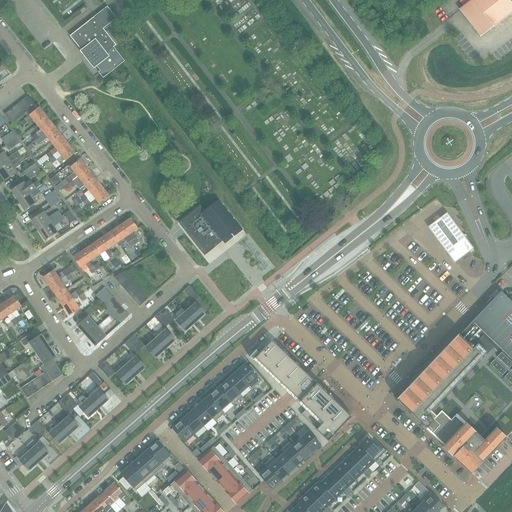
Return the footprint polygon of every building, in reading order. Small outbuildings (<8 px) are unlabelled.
[(511,4),(508,0),(472,0),(460,10),(481,36),(511,12),(511,4)] [(94,17),(70,36),(78,46),(79,45),(83,49),(80,51),(86,59),(94,69),(98,66),(102,70),(99,73),(103,79),(125,61),(115,49),(114,47),(116,45),(104,29),(117,18),(116,17),(112,12),(108,7),(96,16),(94,17)] [(23,100),(31,109),(35,106),(28,96),(23,100)] [(273,96),(267,100),(275,109),(280,105),(273,96)] [(18,104),(26,113),(31,109),(23,100),(18,104)] [(52,101),(40,109),(73,158),(85,150),(52,101)] [(14,107),(22,117),(26,113),(18,104),(14,107)] [(9,111),(17,120),(22,117),(14,107),(9,111)] [(265,117),(267,115),(270,113),(265,107),(260,111),(265,117)] [(5,115),(12,124),(17,120),(9,111),(5,115)] [(2,139),(5,145),(16,137),(12,132),(2,139)] [(41,132),(37,136),(44,142),(48,138),(41,132)] [(9,151),(20,143),(16,137),(5,145),(9,151)] [(25,149),(19,152),(26,162),(32,158),(25,149)] [(0,155),(0,170),(16,159),(17,159),(21,156),(18,152),(13,155),(13,156),(8,159),(4,153),(0,155)] [(118,192),(92,154),(81,162),(107,200),(118,192)] [(16,159),(0,170),(0,173),(5,181),(17,173),(13,167),(15,166),(16,168),(20,165),(17,159),(16,159)] [(26,174),(37,166),(34,162),(22,169),(26,174)] [(29,180),(41,171),(37,166),(26,174),(29,180)] [(85,181),(90,177),(84,168),(78,172),(85,181)] [(58,176),(63,184),(69,180),(64,171),(58,176)] [(31,193),(41,186),(38,181),(33,184),(31,181),(25,185),(24,183),(12,191),(19,201),(31,193)] [(31,193),(19,201),(25,211),(37,203),(34,197),(38,193),(39,194),(47,188),(44,184),(41,186),(31,193)] [(99,187),(81,197),(84,203),(98,195),(102,201),(105,199),(99,187)] [(48,203),(58,196),(54,191),(44,198),(48,203)] [(58,196),(48,203),(51,208),(61,201),(58,196)] [(201,206),(179,223),(205,256),(216,247),(214,245),(222,240),(225,244),(226,244),(225,243),(242,230),(243,231),(243,230),(219,200),(219,201),(206,212),(201,206)] [(39,231),(61,215),(58,211),(53,215),(48,218),(44,213),(32,221),(39,231)] [(70,211),(64,214),(71,223),(76,220),(70,211)] [(428,224),(447,253),(449,250),(451,248),(454,246),(458,243),(460,241),(463,240),(466,239),(446,211),(428,224)] [(143,214),(79,252),(87,265),(109,252),(112,257),(117,254),(113,247),(149,225),(143,214)] [(61,215),(39,231),(46,241),(58,232),(54,227),(59,223),(59,224),(64,220),(61,215)] [(447,253),(449,254),(455,263),(473,249),(466,239),(463,240),(460,241),(458,243),(454,246),(451,248),(449,250),(447,253)] [(131,246),(137,253),(144,247),(137,240),(131,246)] [(133,252),(128,255),(132,262),(137,259),(133,252)] [(114,278),(120,284),(129,276),(125,272),(114,278)] [(103,275),(98,278),(101,283),(107,280),(103,275)] [(133,281),(129,276),(120,284),(124,289),(133,281)] [(128,293),(137,285),(133,281),(124,289),(128,293)] [(128,293),(132,298),(141,290),(137,285),(128,293)] [(199,297),(190,286),(184,291),(194,302),(199,297)] [(109,292),(105,288),(96,296),(100,300),(109,292)] [(132,298),(136,302),(145,294),(141,290),(132,298)] [(100,300),(102,303),(104,305),(113,297),(111,295),(109,292),(100,300)] [(511,302),(501,292),(460,335),(459,335),(441,354),(397,400),(445,445),(443,447),(472,475),(474,473),(511,432),(511,302)] [(149,298),(145,294),(136,302),(140,307),(149,298)] [(117,301),(113,297),(104,305),(108,309),(117,301)] [(110,316),(121,306),(117,302),(117,301),(108,309),(105,311),(110,316)] [(196,304),(186,312),(195,323),(205,314),(196,304)] [(125,311),(123,309),(121,306),(110,316),(112,319),(114,321),(117,319),(125,311)] [(175,319),(165,308),(160,313),(170,324),(175,319)] [(117,319),(121,323),(129,316),(125,311),(117,319)] [(195,323),(186,312),(176,321),(185,332),(195,323)] [(165,328),(170,324),(160,313),(155,317),(165,328)] [(87,336),(97,327),(88,317),(78,326),(87,336)] [(97,327),(87,336),(96,346),(106,337),(97,327)] [(166,330),(156,339),(165,349),(175,340),(166,330)] [(38,337),(34,332),(22,340),(25,346),(30,343),(37,354),(48,346),(41,335),(38,337)] [(135,335),(130,339),(140,351),(145,346),(135,335)] [(135,355),(140,351),(130,339),(125,344),(135,355)] [(165,349),(156,339),(146,348),(155,358),(165,349)] [(273,341),(254,360),(289,394),(291,396),(294,399),(306,410),(301,415),(329,442),(352,417),(313,380),(311,377),(307,374),(273,341)] [(2,346),(0,347),(0,357),(3,364),(9,360),(2,346)] [(37,360),(32,362),(36,367),(40,364),(42,367),(40,368),(44,373),(46,372),(51,368),(56,365),(53,359),(56,357),(48,346),(37,354),(34,356),(37,360)] [(136,357),(126,366),(136,376),(145,367),(136,357)] [(115,373),(105,361),(100,366),(110,377),(115,373)] [(56,365),(51,368),(58,378),(63,375),(56,365)] [(246,365),(237,373),(248,386),(248,387),(251,390),(261,382),(246,365)] [(136,376),(126,366),(116,374),(126,385),(136,376)] [(51,368),(46,372),(53,382),(58,378),(51,368)] [(44,373),(41,375),(48,385),(53,382),(46,372),(44,373)] [(93,372),(88,376),(98,388),(103,383),(93,372)] [(237,373),(228,381),(239,394),(240,394),(248,387),(248,386),(237,373)] [(0,388),(12,380),(8,374),(0,380),(0,388)] [(48,385),(41,375),(36,379),(43,389),(48,385)] [(36,379),(31,382),(38,392),(43,389),(36,379)] [(243,397),(240,394),(239,394),(228,381),(219,389),(230,402),(233,406),(243,397)] [(31,382),(26,385),(33,395),(38,392),(31,382)] [(21,389),(28,399),(33,395),(26,385),(21,389)] [(222,410),(230,402),(219,389),(210,397),(221,410),(222,410)] [(100,390),(90,398),(99,409),(109,400),(100,390)] [(68,394),(63,399),(73,410),(78,406),(68,394)] [(221,410),(210,397),(201,404),(212,418),(215,422),(225,413),(222,410),(221,410)] [(99,409),(90,398),(80,407),(89,418),(99,409)] [(68,414),(73,410),(63,399),(58,403),(68,414)] [(192,412),(203,426),(212,418),(201,404),(192,412)] [(194,434),(203,426),(192,412),(182,420),(194,434)] [(70,416),(60,425),(69,435),(79,426),(70,416)] [(182,420),(172,430),(177,436),(179,435),(185,442),(194,434),(182,420)] [(38,421),(33,425),(43,437),(48,432),(38,421)] [(16,422),(5,432),(9,437),(20,427),(16,422)] [(38,441),(43,437),(33,425),(28,430),(38,441)] [(69,435),(60,425),(50,434),(59,444),(69,435)] [(20,427),(9,437),(10,437),(11,439),(12,440),(13,442),(14,442),(25,432),(23,429),(20,427)] [(309,432),(301,439),(312,453),(321,445),(309,432)] [(368,437),(359,445),(360,446),(360,445),(376,462),(378,459),(387,451),(377,441),(374,444),(368,437)] [(312,453),(301,439),(293,446),(292,446),(304,460),(312,453)] [(154,446),(149,450),(161,463),(170,455),(164,448),(165,447),(160,440),(154,446)] [(292,446),(293,446),(290,442),(281,450),(284,454),(296,467),(304,460),(292,446)] [(30,452),(39,462),(49,453),(40,443),(30,452)] [(350,455),(366,471),(376,462),(360,445),(360,446),(350,455)] [(199,461),(209,472),(224,458),(214,447),(199,461)] [(140,458),(155,475),(164,467),(161,463),(149,450),(140,458)] [(232,459),(236,455),(232,450),(229,453),(228,454),(232,459)] [(29,471),(39,462),(30,452),(20,461),(29,471)] [(276,461),(288,474),(296,467),(284,454),(277,460),(276,461)] [(350,455),(340,464),(356,481),(366,471),(350,455)] [(276,461),(277,460),(273,457),(265,465),(266,466),(267,466),(280,481),(288,474),(276,461)] [(145,483),(155,475),(140,458),(131,466),(145,483)] [(218,483),(234,469),(224,458),(209,472),(218,483)] [(346,490),(356,481),(340,464),(330,474),(346,490)] [(145,483),(131,466),(122,474),(136,491),(145,483)] [(267,466),(266,466),(258,473),(272,489),(280,481),(267,466)] [(234,469),(218,483),(228,493),(243,480),(234,469)] [(171,485),(181,496),(196,482),(186,471),(171,485)] [(320,484),(336,500),(346,490),(330,474),(320,484)] [(253,491),(243,480),(228,493),(238,505),(253,491)] [(196,482),(181,496),(190,507),(206,493),(196,482)] [(114,483),(105,491),(115,502),(119,498),(121,500),(122,501),(126,506),(131,502),(114,483)] [(310,493),(326,509),(336,500),(320,484),(310,493)] [(105,491),(96,499),(107,511),(115,511),(113,509),(112,508),(110,506),(115,502),(105,491)] [(423,503),(431,511),(439,511),(444,507),(428,491),(419,500),(423,503)] [(206,493),(190,507),(194,511),(205,511),(215,504),(206,493)] [(309,511),(322,511),(326,509),(310,493),(300,503),(309,511)] [(107,511),(96,499),(87,507),(91,511),(107,511)] [(15,511),(7,501),(0,511),(15,511)] [(309,511),(300,503),(290,511),(309,511)] [(431,511),(423,503),(415,511),(431,511)]
